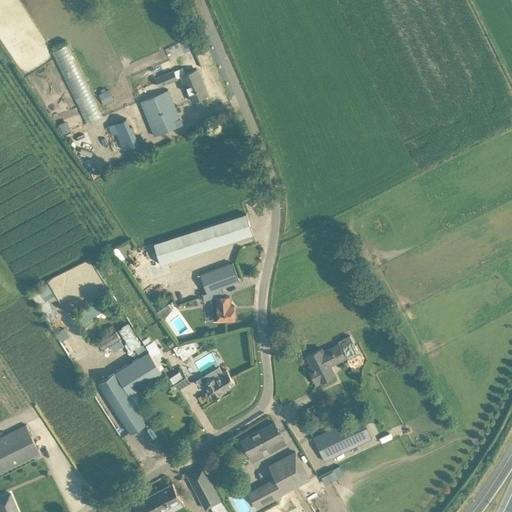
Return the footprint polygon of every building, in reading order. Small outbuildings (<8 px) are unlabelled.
[(197,69),(189,72),(182,76),(192,100),(207,94),(198,72),(197,69)] [(175,75),(174,71),(155,79),(158,86),(177,78),(175,75)] [(102,92),(99,93),(104,104),(115,99),(110,88),(106,90),(105,87),(101,90),(102,92)] [(155,135),(183,124),(168,89),(141,101),(155,135)] [(107,108),(67,123),(83,162),(122,147),(107,108)] [(160,264),(253,233),(246,213),(153,244),(160,264)] [(113,248),(119,260),(127,256),(121,243),(113,248)] [(221,287),(239,280),(233,263),(199,274),(206,292),(202,294),(203,299),(223,292),(221,287)] [(38,287),(43,297),(51,292),(46,282),(38,287)] [(214,320),(234,319),(234,305),(230,305),(230,296),(217,297),(217,306),(211,307),(212,320),(214,320)] [(81,323),(103,310),(97,300),(75,313),(81,323)] [(172,309),(168,303),(156,312),(163,320),(172,309)] [(141,343),(128,321),(121,326),(118,328),(131,348),(134,347),(134,348),(141,343)] [(65,327),(57,332),(71,353),(78,348),(65,327)] [(104,348),(110,345),(113,351),(125,344),(118,330),(99,339),(104,348)] [(307,355),(314,369),(310,371),(317,383),(335,374),(328,361),(336,357),(338,361),(347,356),(348,359),(359,353),(350,335),(339,341),(340,343),(323,352),(321,348),(307,355)] [(172,338),(167,341),(170,347),(175,343),(172,338)] [(154,340),(145,345),(148,350),(160,369),(163,367),(159,360),(164,357),(154,340)] [(176,345),(173,347),(178,355),(180,354),(183,359),(188,356),(181,344),(176,345)] [(163,374),(160,369),(148,350),(99,381),(130,432),(147,421),(146,419),(152,415),(137,391),(163,374)] [(168,377),(176,391),(190,382),(181,368),(176,371),(173,366),(168,369),(166,366),(163,367),(160,369),(163,374),(166,378),(168,377)] [(205,382),(214,398),(224,392),(223,390),(235,382),(227,369),(222,372),(219,366),(196,380),(200,385),(205,382)] [(325,460),(372,438),(361,415),(314,437),(325,460)] [(274,422),(242,439),(253,461),(286,444),(274,422)] [(27,425),(0,438),(0,475),(41,455),(27,425)] [(310,478),(296,451),(270,466),(278,481),(252,496),(258,507),(310,478)] [(204,466),(187,475),(205,508),(210,506),(223,498),(204,466)] [(326,484),(339,477),(335,469),(322,476),(326,484)] [(156,511),(181,499),(173,483),(133,503),(138,511),(156,511)] [(0,507),(2,511),(18,511),(10,493),(0,497),(0,507)]
